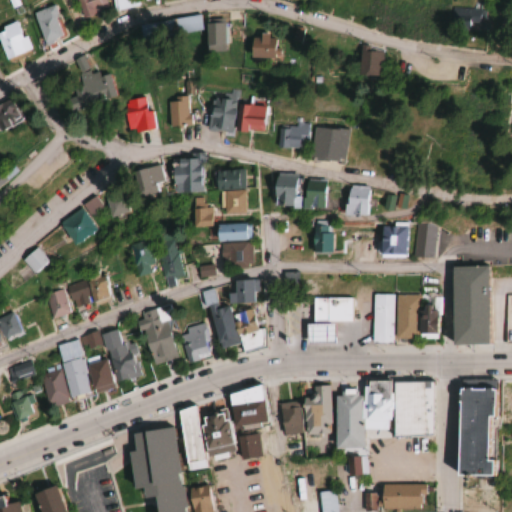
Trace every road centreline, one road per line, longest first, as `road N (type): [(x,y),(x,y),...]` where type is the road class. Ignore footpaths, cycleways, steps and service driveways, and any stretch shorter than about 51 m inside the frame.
road 1 (residential): [(511,200),(372,183),(217,148),(121,149),(0,258)]
road 2 (residential): [(511,65),(216,2),(146,14),(0,88)]
road 3 (primary): [(0,467),(281,366),(511,361)]
road 4 (residential): [(0,360),(231,275),(292,266),(442,265)]
road 5 (residential): [(444,511),(442,362)]
road 6 (residential): [(121,149),(69,133),(28,73)]
road 7 (residential): [(270,242),(281,366)]
